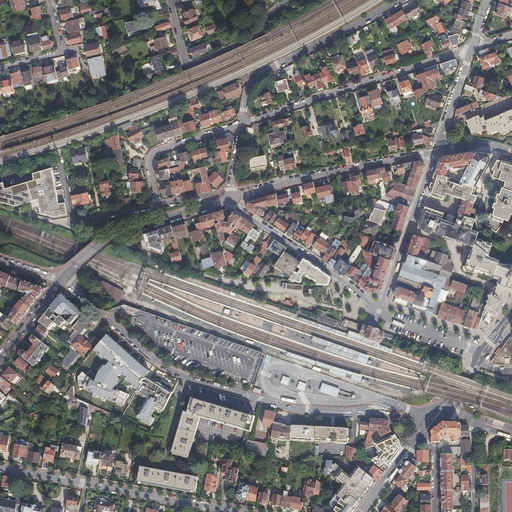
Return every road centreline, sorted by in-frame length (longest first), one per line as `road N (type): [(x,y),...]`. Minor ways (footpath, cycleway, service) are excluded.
road 1 (residential): [(62,279),(185,377),(295,409),(346,413)]
road 2 (residential): [(0,467),(241,511)]
road 3 (residential): [(240,123),(470,48)]
road 4 (unclassified): [(240,123),(246,89),(259,75),(397,0)]
road 5 (tertiary): [(435,151),(232,197)]
road 6 (unclassified): [(286,0),(265,16),(263,32),(195,65),(184,60),(169,0)]
road 7 (residential): [(373,306),(237,209),(232,197)]
road 8 (tertiary): [(212,202),(107,237),(62,279)]
road 9 (residential): [(435,151),(382,304)]
road 10 (residential): [(156,205),(148,161),(154,151),(240,123)]
